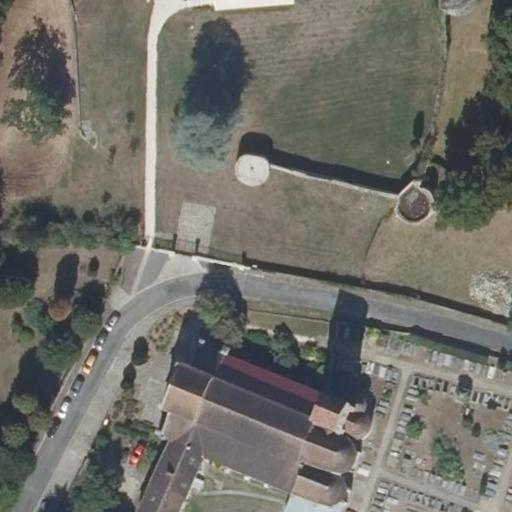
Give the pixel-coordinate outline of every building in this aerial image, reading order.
[(444,0),(445,1),(447,5),(451,10),(457,12),(464,13),(470,11),(474,8),(478,3),(479,0),(444,0)] [(243,180),(248,184),(253,186),(259,187),(265,185),(269,182),(273,177),(274,172),(274,167),(273,161),(269,157),(265,155),(260,153),(254,152),(249,154),(244,158),(241,163),(240,169),(241,175),(243,180)] [(400,199),(399,206),(400,213),(403,218),(408,223),(415,225),(421,225),(427,223),(433,220),(436,215),(438,209),(438,202),(436,196),(432,191),(428,187),(419,179),(414,184),(408,189),(403,194),(400,199)] [(334,396),(328,393),(326,397),(316,393),(317,389),(310,386),(309,390),(297,385),(298,381),(292,379),(290,382),(277,376),(279,373),(272,370),(270,373),(257,368),(258,364),(251,362),(250,365),(232,358),(234,354),(228,352),(226,355),(210,348),(211,345),(204,342),(203,345),(198,344),(197,349),(200,351),(193,369),(187,367),(188,363),(185,362),(183,365),(181,363),(178,368),(182,370),(173,392),(165,410),(162,409),(160,413),(163,414),(162,418),(165,419),(168,415),(172,417),(168,426),(165,431),(161,429),(158,435),(163,438),(162,439),(166,442),(167,439),(171,441),(207,456),(206,458),(212,461),(211,465),(216,467),(218,464),(226,466),(225,471),(231,474),(234,470),(242,474),(241,478),(248,481),(250,477),(260,482),(259,485),(266,488),(268,485),(283,492),(283,496),(288,497),(290,494),(292,495),(284,511),(339,511),(340,510),(342,511),(345,509),(343,505),(349,487),(344,479),(348,475),(349,478),(353,476),(353,473),(356,467),(359,456),(361,455),(361,450),(356,452),(355,445),(360,444),(365,442),(371,437),(375,424),(380,421),(377,418),(373,419),(369,414),(369,408),(367,404),(362,403),(357,404),(355,408),(333,399),(334,396)] [(207,456),(171,441),(139,511),(182,511),(206,458),(207,456)]
